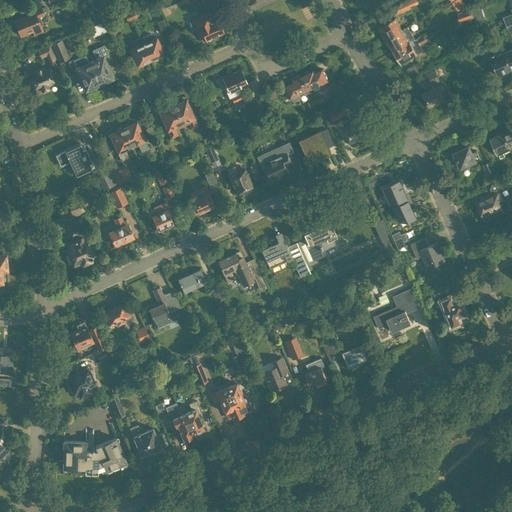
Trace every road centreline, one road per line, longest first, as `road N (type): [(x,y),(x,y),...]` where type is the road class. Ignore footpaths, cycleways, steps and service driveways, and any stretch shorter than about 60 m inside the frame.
road 1 (tertiary): [(508,346),(120,507)]
road 2 (residential): [(40,312),(411,141)]
road 3 (residential): [(18,146),(250,41)]
road 4 (residential): [(508,346),(411,141)]
road 5 (residential): [(29,511),(40,312)]
road 6 (residential): [(40,312),(18,146)]
road 7 (residential): [(250,41),(264,71),(348,33)]
road 8 (residential): [(411,141),(348,33)]
